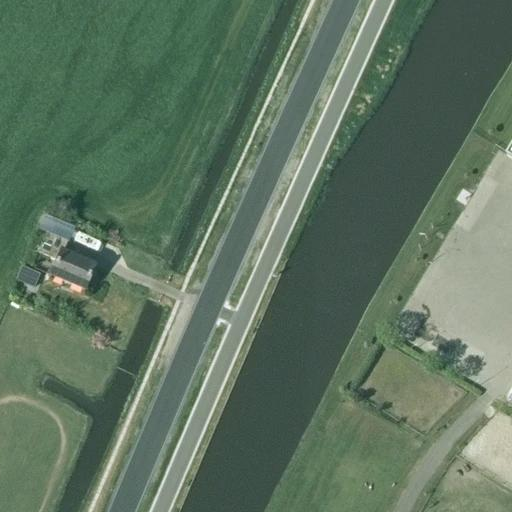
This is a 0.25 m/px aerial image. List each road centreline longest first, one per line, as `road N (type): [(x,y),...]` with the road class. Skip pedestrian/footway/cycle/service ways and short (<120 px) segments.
road 1 (trunk): [(120,511),(346,0)]
road 2 (unclassified): [(162,511),(386,0)]
